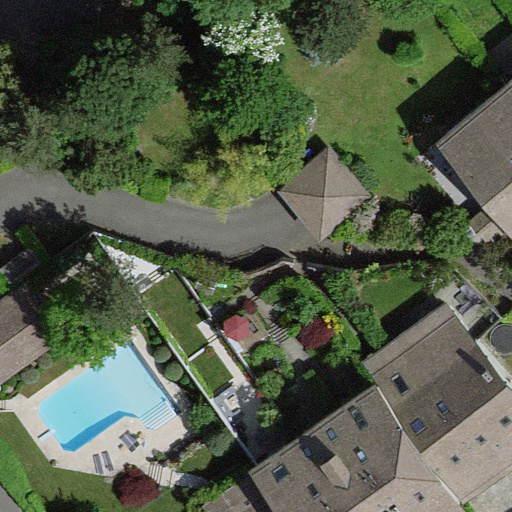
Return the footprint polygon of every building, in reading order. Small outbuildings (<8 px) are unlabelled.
[(511,83),(511,82),(450,134),(505,200),(511,207),(511,83)] [(370,188),(330,140),(282,180),(321,228),(328,222),(370,188)] [(42,260),(32,245),(2,268),(12,281),(42,260)] [(0,380),(67,329),(34,282),(0,305),(0,380)] [(416,387),(398,401),(461,496),(511,459),(511,447),(511,373),(481,338),(459,313),(395,357),(416,387)] [(395,357),(375,371),(381,379),(398,401),(416,387),(395,357)] [(439,511),(461,496),(398,401),(381,379),(337,410),(409,511),(439,511)] [(409,511),(337,410),(301,436),(354,511),(409,511)] [(354,511),(301,436),(258,466),(290,511),(354,511)] [(290,511),(258,466),(206,502),(212,511),(290,511)]
